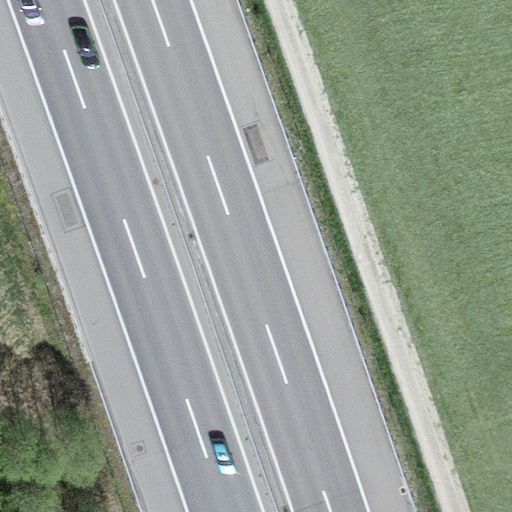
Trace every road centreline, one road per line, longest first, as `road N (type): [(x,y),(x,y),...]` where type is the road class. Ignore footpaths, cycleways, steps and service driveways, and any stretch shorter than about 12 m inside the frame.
road 1 (motorway): [(46,0),(224,511)]
road 2 (motorway): [(330,511),(152,0)]
road 3 (track): [(457,511),(280,0)]
